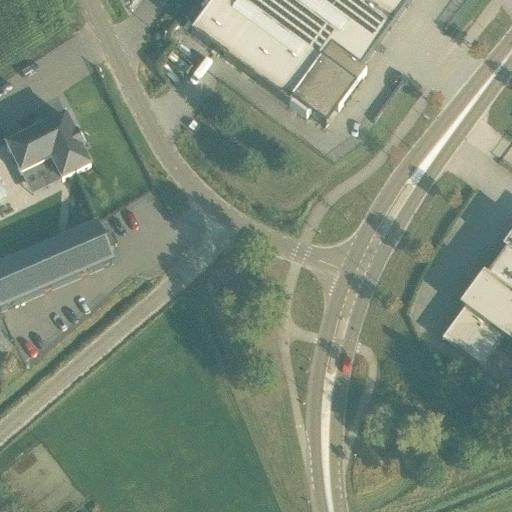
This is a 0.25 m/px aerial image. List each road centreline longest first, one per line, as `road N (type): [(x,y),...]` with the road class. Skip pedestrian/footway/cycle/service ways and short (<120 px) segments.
road 1 (unclassified): [(0,434),(210,249),(231,220)]
road 2 (unclassified): [(231,220),(205,203),(157,146),(85,0)]
road 3 (tertiary): [(425,166),(511,49)]
road 4 (tertiary): [(347,271),(324,339),(326,403)]
road 5 (tertiary): [(425,166),(401,180),(347,271)]
road 6 (tertiary): [(326,403),(368,280)]
road 7 (tertiary): [(368,280),(425,166)]
road 8 (unclassified): [(347,271),(231,220)]
